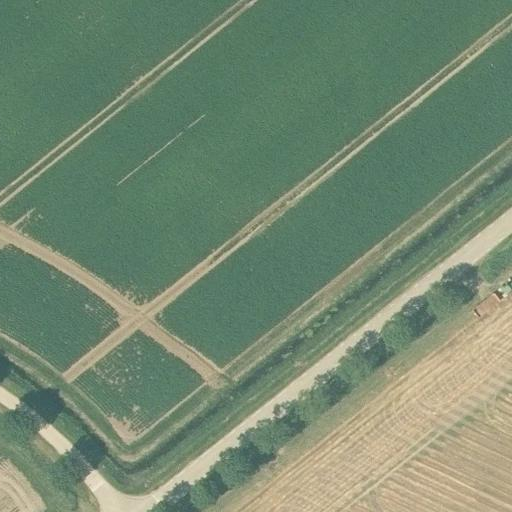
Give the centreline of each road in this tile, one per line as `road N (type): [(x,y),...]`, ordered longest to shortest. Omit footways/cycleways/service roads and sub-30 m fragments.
road 1 (unclassified): [(166,511),(511,236)]
road 2 (unclassified): [(118,511),(41,412),(0,388)]
